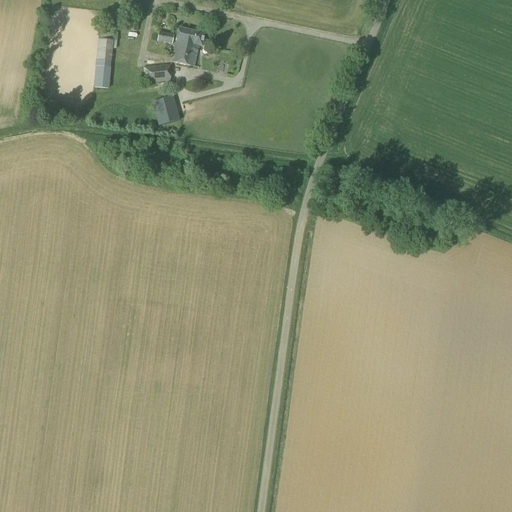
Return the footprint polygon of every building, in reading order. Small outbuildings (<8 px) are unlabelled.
[(136,33),(139,21),(126,19),(124,30),(136,33)] [(178,30),(173,55),(178,56),(179,52),(184,53),(185,48),(197,51),(198,46),(201,47),(204,35),(178,30)] [(99,32),(99,40),(113,42),(112,50),(116,50),(118,33),(99,32)] [(172,45),(174,36),(159,33),(157,42),(172,45)] [(112,50),(113,42),(97,40),(94,67),(95,67),(93,89),(108,90),(112,50)] [(178,56),(173,55),(171,63),(194,67),(197,51),(185,48),(184,53),(179,52),(178,56)] [(145,85),(170,82),(168,65),(143,68),(145,85)] [(158,127),(179,121),(172,98),(152,103),(158,127)]
